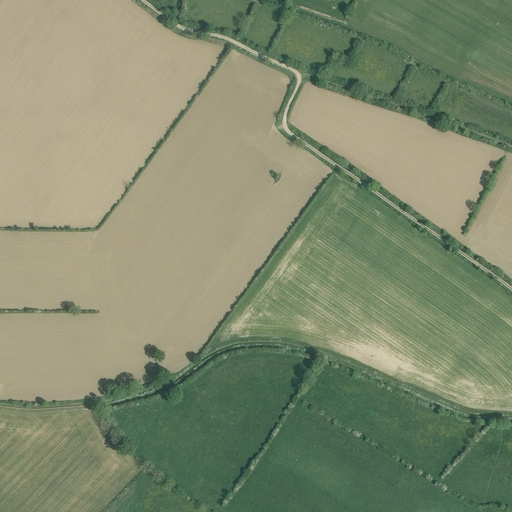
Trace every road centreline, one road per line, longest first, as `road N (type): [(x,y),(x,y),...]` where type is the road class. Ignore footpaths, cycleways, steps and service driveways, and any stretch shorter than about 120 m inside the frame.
road 1 (track): [(302,74),(284,127),(511,290)]
road 2 (track): [(511,147),(302,74)]
road 3 (track): [(143,0),(179,26),(227,38),(302,74)]
